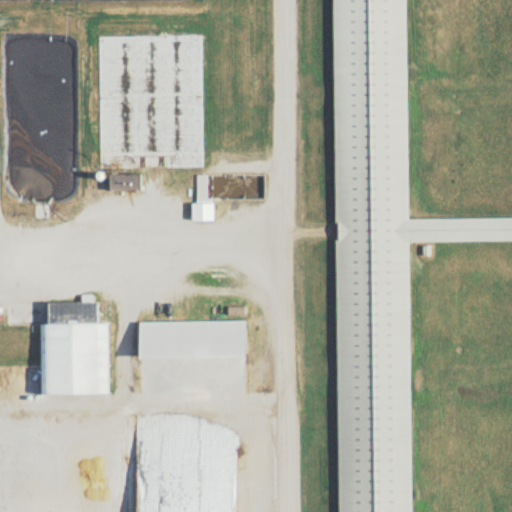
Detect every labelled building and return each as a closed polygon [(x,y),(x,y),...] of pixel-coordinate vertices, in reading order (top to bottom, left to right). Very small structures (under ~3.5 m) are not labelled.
[(511,218),(403,220),(400,0),(328,0),(333,511),(406,511),(403,243),(511,241),(511,218)] [(199,37),(97,37),(97,165),(138,165),(138,167),(200,166),(199,37)] [(137,190),(137,176),(104,176),(104,190),(137,190)] [(33,397),(104,397),(104,324),(96,324),(96,304),(39,304),(39,325),(33,325),(33,397)] [(233,360),(233,350),(243,349),(242,322),(130,324),(131,361),(233,360)] [(67,511),(68,459),(0,459),(0,511),(67,511)]
